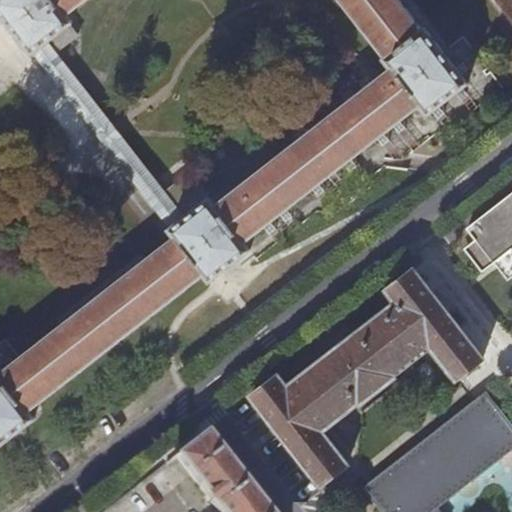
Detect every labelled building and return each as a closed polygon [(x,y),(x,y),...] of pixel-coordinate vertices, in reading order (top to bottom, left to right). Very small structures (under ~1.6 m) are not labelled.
[(0,0),(0,13),(14,32),(33,56),(35,54),(47,45),(55,55),(78,38),(69,27),(74,25),(67,16),(87,0),(340,0),(386,59),(384,60),(392,71),(421,107),(428,118),(469,86),(424,29),(422,30),(399,0),(0,0)] [(47,45),(35,54),(106,146),(169,227),(172,231),(184,221),(55,55),(47,45)] [(421,107),(392,71),(216,206),(210,200),(184,221),(172,231),(170,232),(176,239),(2,377),(0,374),(0,450),(36,422),(30,414),(205,276),(211,284),(252,252),(246,244),(421,107)] [(511,195),(496,208),(505,221),(511,215),(511,195)] [(511,215),(505,221),(496,208),(468,230),(496,264),(511,251),(511,215)] [(511,251),(496,264),(509,282),(511,279),(511,251)] [(482,360),(414,272),(386,294),(395,305),(288,389),(280,378),(253,399),(322,487),(347,466),(323,434),(355,408),(357,411),(396,380),(394,377),(430,350),(456,382),(482,360)] [(511,426),(485,391),(360,488),(378,511),(433,511),(511,449),(511,426)] [(263,511),(205,436),(174,459),(215,511),(263,511)]
